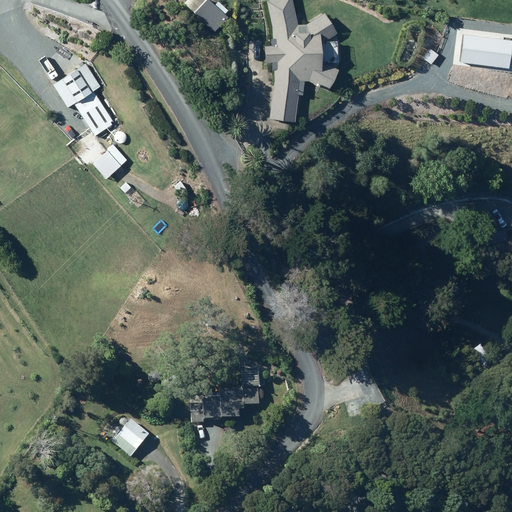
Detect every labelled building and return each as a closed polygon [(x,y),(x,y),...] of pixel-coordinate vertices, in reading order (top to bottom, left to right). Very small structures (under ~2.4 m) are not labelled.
[(217,0),(214,0),(211,4),(207,0),(188,0),(184,4),(213,32),(226,18),(223,15),(228,10),(217,0)] [(324,61),(335,61),(335,39),(323,39),(334,33),(322,13),(301,25),(296,24),(290,0),(264,0),(271,31),(269,44),(263,44),(262,62),(268,62),(271,71),(266,118),(297,122),(301,81),(307,81),(323,91),(335,69),(324,61)] [(421,56),(428,63),(437,54),(430,47),(421,56)] [(64,106),(71,102),(91,136),(113,123),(93,89),(100,85),(86,61),(49,82),(64,106)] [(126,133),(125,132),(124,131),(123,130),(122,129),(120,129),(119,129),(118,129),(116,129),(115,130),(114,131),(113,132),(112,133),(112,134),(111,136),(111,137),(111,138),(112,140),(112,141),(113,142),(114,143),(115,144),(116,144),(118,145),(119,145),(120,145),(122,144),(123,144),(124,143),(125,142),(126,141),(126,140),(127,138),(127,137),(127,135),(126,134),(126,133)] [(112,143),(105,149),(119,165),(126,159),(112,143)] [(483,204),(483,213),(503,214),(503,205),(483,204)] [(134,289),(134,297),(147,298),(147,290),(134,289)] [(255,363),(237,363),(237,389),(237,406),(255,406),(255,363)] [(237,420),(237,406),(237,389),(213,389),(213,398),(198,398),(198,420),(237,420)] [(147,435),(128,419),(109,442),(128,458),(147,435)]
